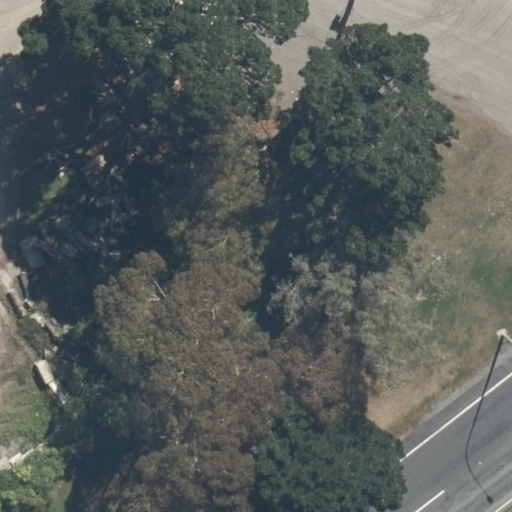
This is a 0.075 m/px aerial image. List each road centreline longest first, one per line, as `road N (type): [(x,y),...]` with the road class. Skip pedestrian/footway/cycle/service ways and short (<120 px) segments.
road 1 (track): [(382,0),(511,99)]
road 2 (track): [(0,34),(123,0)]
